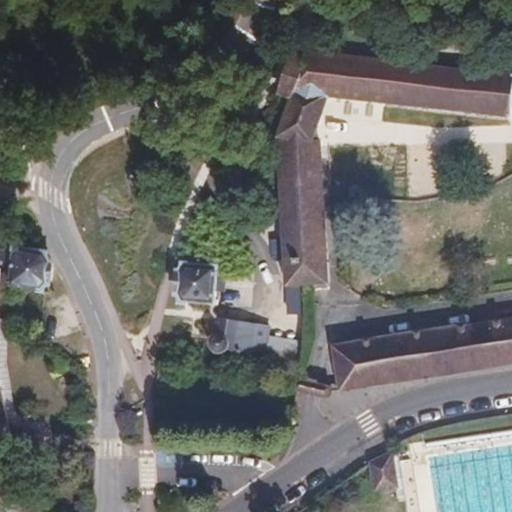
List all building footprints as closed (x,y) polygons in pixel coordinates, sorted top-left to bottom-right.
[(268,94),(279,98),(266,138),(273,269),(275,286),(298,285),(311,284),(320,284),(312,143),(306,142),(319,97),(503,117),(503,107),(511,108),(511,73),(448,69),(297,49),(295,55),(282,52),(268,94)] [(11,245),(5,285),(36,291),(36,289),(39,289),(45,283),(47,260),(43,254),(43,252),(11,245)] [(207,266),(180,263),(171,271),(171,276),(169,290),(171,300),(205,304),(207,266)] [(511,315),(322,344),(329,394),(511,365),(511,315)] [(246,324),(208,318),(204,334),(200,337),(199,342),(200,348),(204,352),(209,352),(214,351),(255,360),(263,327),(246,324)] [(365,458),(372,481),(395,475),(390,450),(365,458)]
